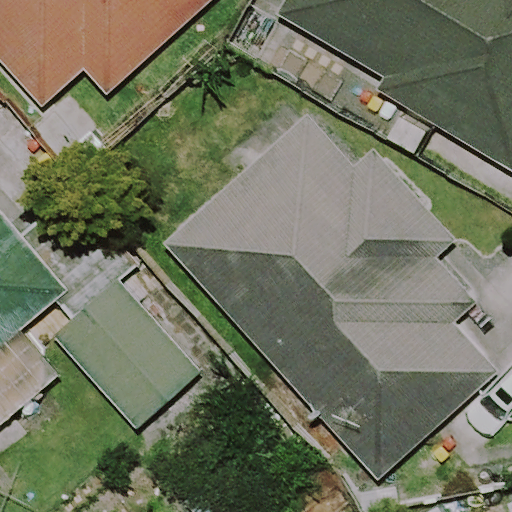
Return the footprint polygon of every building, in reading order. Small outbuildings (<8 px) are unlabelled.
[(0,0),(0,64),(40,111),(85,72),(107,97),(218,0),(0,0)] [(376,90),(511,172),(511,0),(283,0),(275,13),(383,78),(376,90)] [(456,323),(479,302),(439,258),(459,240),(374,148),(356,164),(309,113),(163,245),(379,481),(500,371),(456,323)] [(0,426),(61,376),(22,330),(67,292),(0,212),(0,426)] [(203,374),(119,278),(53,336),(137,432),(203,374)]
